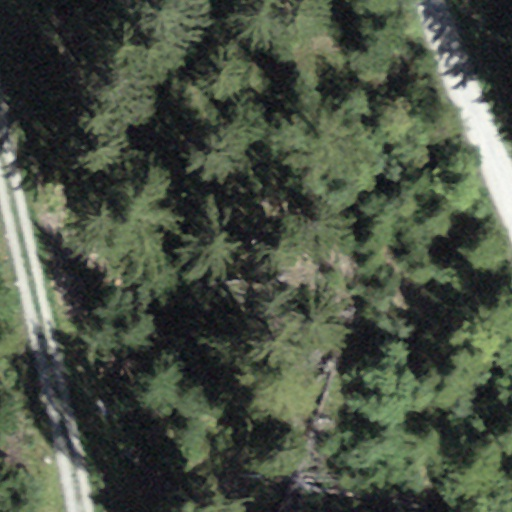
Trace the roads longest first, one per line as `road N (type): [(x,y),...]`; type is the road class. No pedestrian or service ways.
road 1 (track): [(72,511),(0,148)]
road 2 (track): [(423,0),(511,194)]
